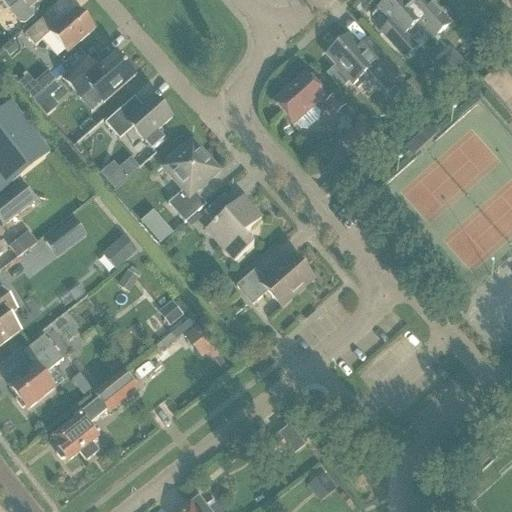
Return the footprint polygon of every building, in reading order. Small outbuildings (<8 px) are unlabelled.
[(30,8),(38,0),(0,0),(9,10),(7,12),(19,25),(24,25),(33,17),(33,12),(30,8)] [(420,20),(423,17),(439,35),(450,24),(428,0),(412,0),(407,5),(402,0),(388,0),(377,10),(390,24),(380,34),(402,59),(411,51),(411,43),(404,35),(421,20),(420,20)] [(24,34),(35,46),(50,34),(67,53),(94,30),(76,10),(56,28),(45,16),(24,34)] [(368,72),(379,84),(387,93),(403,78),(369,40),(360,48),(359,47),(358,48),(348,36),(326,55),(337,67),(336,68),(344,77),(345,76),(353,85),(368,72)] [(427,93),(462,61),(452,51),(431,70),(433,72),(420,85),(427,93)] [(134,76),(115,54),(94,73),(84,62),(62,80),(73,92),(84,83),(103,104),(134,76)] [(43,93),(65,73),(56,63),(44,74),(38,67),(27,77),(43,93)] [(313,107),(324,97),(305,75),(273,103),(293,126),(294,124),(300,130),(306,130),(318,120),(318,113),(313,107)] [(105,124),(115,136),(129,124),(144,142),(171,118),(154,98),(133,117),(124,107),(105,124)] [(0,193),(49,155),(10,106),(0,113),(0,193)] [(428,144),(445,125),(436,117),(418,136),(428,144)] [(360,126),(341,143),(351,155),(370,138),(360,126)] [(219,172),(192,142),(183,150),(181,148),(169,158),(172,160),(162,168),(182,191),(167,204),(184,224),(205,205),(195,193),(219,172)] [(103,176),(115,190),(127,179),(115,166),(103,176)] [(340,193),(348,186),(341,178),(333,185),(340,193)] [(36,203),(21,183),(0,199),(0,223),(3,228),(36,203)] [(244,235),(261,220),(242,198),(233,206),(223,195),(204,213),(213,224),(206,230),(234,262),(253,246),(244,235)] [(85,237),(73,221),(44,242),(56,259),(85,237)] [(26,250),(46,235),(38,224),(18,239),(26,250)] [(153,236),(160,244),(170,234),(164,226),(153,236)] [(313,280),(292,256),(265,281),(255,270),(235,287),(252,306),(267,293),(281,308),(313,280)] [(132,287),(137,280),(127,273),(122,280),(132,287)] [(18,311),(1,288),(0,288),(0,349),(21,333),(10,317),(18,311)] [(172,323),(181,316),(172,304),(163,311),(172,323)] [(209,354),(213,360),(219,355),(197,326),(184,336),(202,360),(209,354)] [(23,353),(35,368),(8,388),(18,400),(16,402),(22,409),(24,408),(27,411),(53,391),(42,377),(62,361),(44,337),(23,353)] [(79,418),(52,439),(57,446),(55,448),(58,451),(56,455),(60,460),(65,460),(67,463),(79,454),(85,462),(97,453),(90,444),(97,439),(87,427),(106,412),(108,414),(136,391),(122,374),(94,396),(97,400),(78,416),(79,418)] [(304,447),(289,427),(278,436),(293,456),(304,447)] [(207,511),(198,500),(191,506),(190,505),(181,511),(207,511)]
